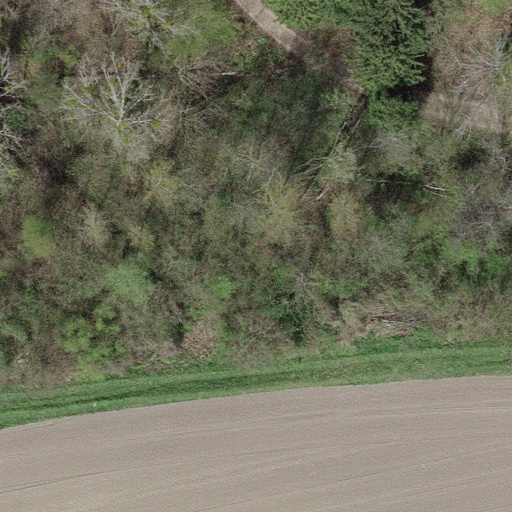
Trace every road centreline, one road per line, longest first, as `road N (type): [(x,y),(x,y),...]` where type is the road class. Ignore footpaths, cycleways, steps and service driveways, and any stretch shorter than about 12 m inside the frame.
road 1 (track): [(511,374),(0,404)]
road 2 (track): [(239,0),(357,87),(511,123)]
